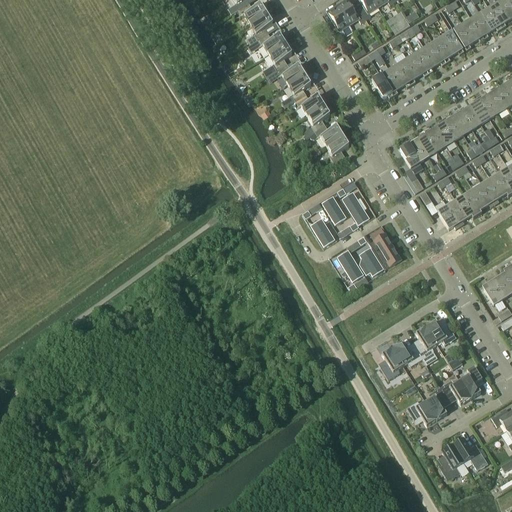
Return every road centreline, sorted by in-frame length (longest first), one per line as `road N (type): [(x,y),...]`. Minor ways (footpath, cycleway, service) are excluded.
road 1 (unclassified): [(433,511),(245,199)]
road 2 (unclassified): [(120,0),(245,199)]
road 3 (residential): [(366,136),(511,47)]
road 4 (residential): [(402,207),(324,256),(312,254),(288,214)]
road 5 (residential): [(366,136),(296,17)]
